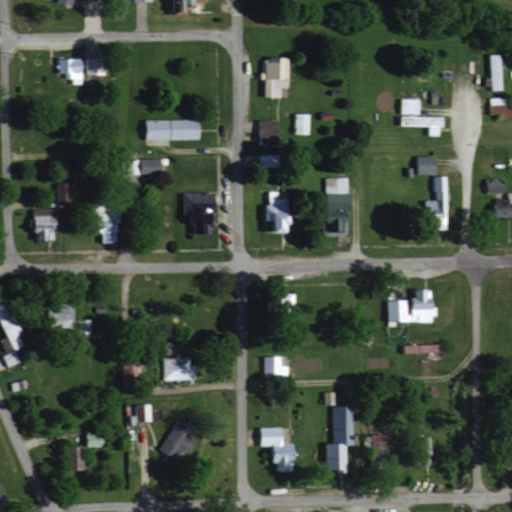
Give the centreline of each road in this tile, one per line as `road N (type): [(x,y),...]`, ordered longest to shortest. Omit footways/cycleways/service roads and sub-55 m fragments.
road 1 (residential): [(241,511),(233,0)]
road 2 (residential): [(511,498),(46,508)]
road 3 (residential): [(462,263),(0,265)]
road 4 (residential): [(7,264),(0,0)]
road 5 (residential): [(475,511),(474,263)]
road 6 (residential): [(0,38),(204,33),(225,41),(235,56)]
road 7 (residential): [(462,263),(462,119)]
